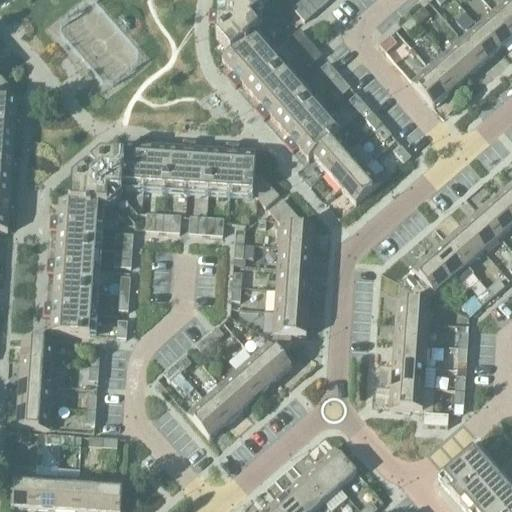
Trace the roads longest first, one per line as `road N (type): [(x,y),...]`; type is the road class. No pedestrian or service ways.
road 1 (residential): [(457,155),(349,248),(335,410)]
road 2 (residential): [(457,155),(345,32),(383,0)]
road 3 (residential): [(335,410),(216,511)]
road 4 (residential): [(507,394),(411,484)]
